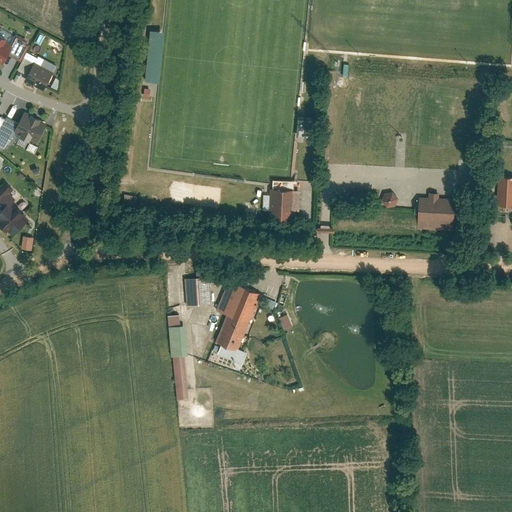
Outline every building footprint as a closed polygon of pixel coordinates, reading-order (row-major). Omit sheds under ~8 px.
[(147,30),(144,81),(158,81),(160,30),(147,30)] [(44,33),(40,41),(50,46),(54,39),(44,33)] [(12,45),(0,38),(0,63),(2,65),(12,45)] [(18,71),(29,77),(34,66),(37,59),(26,54),(18,71)] [(53,76),(34,66),(29,77),(26,82),(45,92),(53,76)] [(48,125),(25,114),(15,133),(39,145),(48,125)] [(296,135),(310,137),(312,117),(298,115),(296,135)] [(511,173),(499,173),(497,200),(511,200),(511,173)] [(275,187),(273,217),(298,218),(299,189),(275,187)] [(394,190),(379,194),(382,207),(397,204),(394,190)] [(455,198),(419,196),(418,225),(453,226),(455,198)] [(12,202),(0,212),(0,222),(12,236),(29,220),(12,202)] [(20,247),(31,250),(34,237),(22,235),(20,247)] [(188,306),(211,304),(208,278),(185,280),(188,306)] [(229,315),(252,324),(263,296),(230,283),(219,311),(229,315)] [(284,329),(292,325),(286,313),(278,317),(284,329)] [(179,324),(179,314),(167,315),(167,325),(179,324)] [(252,324),(229,315),(218,342),(241,351),(252,324)] [(174,399),(187,398),(184,355),(187,354),(185,325),(169,326),(174,399)]
